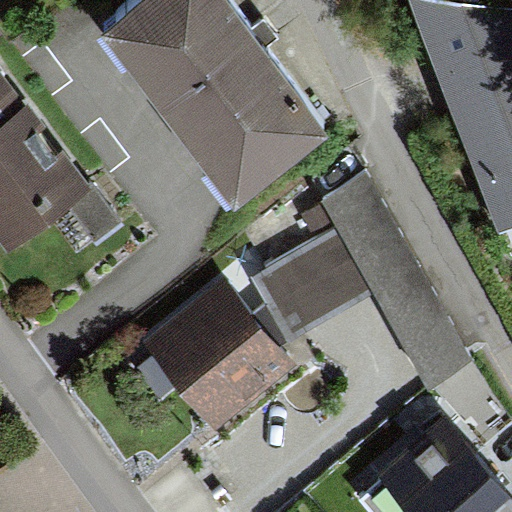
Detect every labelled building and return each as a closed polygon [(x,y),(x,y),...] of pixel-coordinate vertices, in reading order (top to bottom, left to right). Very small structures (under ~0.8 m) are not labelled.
[(243,0),(109,0),(103,5),(234,179),(327,110),(265,28),(243,0)] [(511,0),(415,0),(499,218),(511,212),(511,0)] [(25,97),(0,65),(0,225),(8,235),(44,207),(76,248),(120,214),(28,94),(25,97)] [(373,293),(430,391),(475,362),(371,172),(322,203),(336,228),(252,278),(269,303),(254,314),(279,346),(373,293)] [(145,346),(214,433),(296,366),(279,346),(254,314),(227,280),(145,346)] [(426,442),(360,499),(370,511),(511,511),(511,499),(441,411),(417,430),(426,442)]
